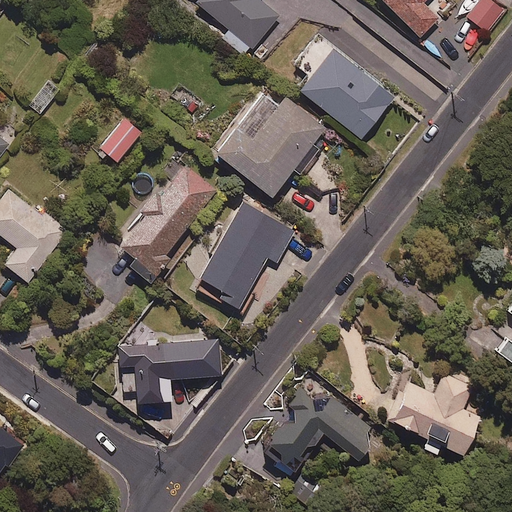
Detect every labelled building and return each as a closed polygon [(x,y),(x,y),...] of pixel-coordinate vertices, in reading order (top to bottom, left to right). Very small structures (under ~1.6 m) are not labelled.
[(195,0),(194,1),(252,47),(277,15),(257,0),(195,0)] [(421,0),(378,0),(415,37),(436,16),(421,1),(421,0)] [(505,12),(489,0),(478,0),(465,17),(487,34),(505,12)] [(393,96),(329,48),(298,88),(362,137),(393,96)] [(322,128),(280,96),(248,139),(232,127),(212,154),(269,197),(322,128)] [(140,133),(123,119),(98,149),(115,163),(140,133)] [(215,189),(183,162),(156,195),(153,193),(137,213),(141,216),(117,245),(152,274),(165,258),(161,254),(215,189)] [(41,215),(4,187),(0,192),(0,236),(14,248),(2,264),(25,282),(66,229),(43,212),(41,215)] [(294,229),(237,199),(194,279),(220,292),(216,300),(236,311),(265,257),(276,263),(294,229)] [(511,305),(506,313),(511,317),(511,341),(507,338),(495,354),(511,367),(511,374),(511,375),(511,305)] [(220,377),(217,341),(115,349),(116,368),(130,367),(134,406),(160,404),(158,382),(220,377)] [(471,387),(442,375),(433,396),(404,383),(386,423),(461,456),(477,421),(460,413),(471,387)] [(368,444),(299,389),(282,409),(288,414),(260,449),(272,459),(288,472),(318,433),(337,448),(354,462),(368,444)] [(0,474),(24,443),(0,425),(0,474)]
